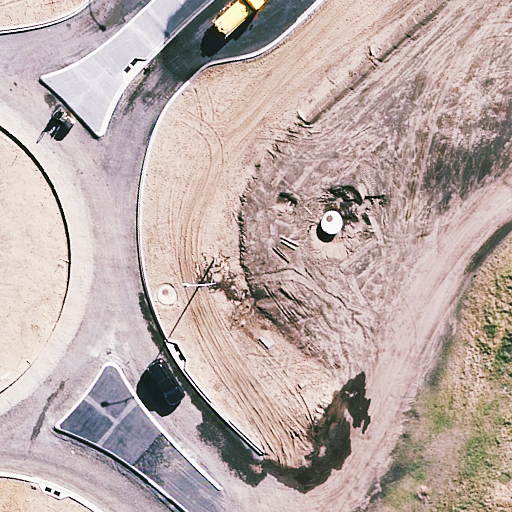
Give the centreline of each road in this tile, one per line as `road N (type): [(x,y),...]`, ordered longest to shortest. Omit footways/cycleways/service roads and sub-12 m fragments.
road 1 (tertiary): [(239,0),(129,124),(108,230)]
road 2 (residential): [(106,295),(140,363),(237,471),(257,511)]
road 3 (tertiary): [(0,80),(50,115),(88,167),(108,230)]
road 4 (tertiary): [(106,295),(84,356),(43,407),(0,435)]
road 5 (residential): [(130,511),(0,447)]
road 6 (tertiary): [(0,57),(82,33),(116,0)]
